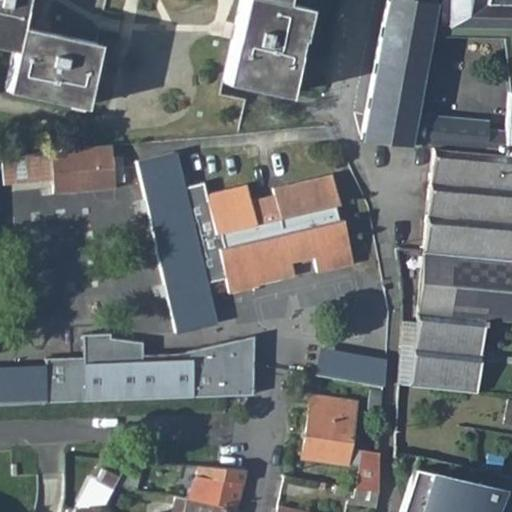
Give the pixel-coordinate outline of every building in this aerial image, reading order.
[(94,42),(39,31),(16,26),(21,0),(0,0),(0,50),(10,52),(2,90),(80,107),(94,42)] [(286,90),(305,3),(306,3),(290,0),(240,0),(239,10),(224,78),(286,90)] [(487,123),(405,115),(424,0),(387,0),(361,131),(365,132),(365,137),(431,144),(501,152),(503,130),(486,129),(487,123)] [(436,0),(438,24),(448,23),(447,0),(436,0)] [(511,5),(487,5),(487,0),(447,0),(448,23),(448,25),(454,25),(454,19),(511,20),(511,5)] [(511,27),(511,20),(454,19),(454,25),(511,28),(511,27)] [(489,102),(490,82),(438,78),(436,98),(489,102)] [(511,91),(508,91),(503,130),(501,152),(511,153),(511,91)] [(48,150),(51,193),(115,189),(110,144),(48,150)] [(511,153),(501,152),(431,144),(421,249),(448,252),(467,252),(511,257),(511,153)] [(166,295),(175,332),(214,323),(205,282),(224,277),(228,292),(259,285),(259,284),(293,277),(289,260),(311,256),(315,275),(351,267),(331,177),(272,190),(273,195),(249,201),(246,187),(206,196),(203,184),(184,188),(176,152),(135,161),(144,200),(147,211),(164,284),(166,295)] [(400,310),(398,357),(397,383),(408,385),(421,249),(413,249),(396,250),(400,307),(400,310)] [(421,249),(408,385),(473,391),(480,317),(443,313),(449,252),(448,252),(421,249)] [(480,317),(511,319),(511,257),(467,252),(449,252),(443,313),(480,317)] [(319,346),(316,375),(385,381),(388,352),(319,346)] [(152,356),(132,357),(135,398),(179,396),(178,373),(173,373),(163,364),(153,365),(152,358),(152,356)] [(18,404),(135,398),(132,357),(16,362),(18,397),(18,404)] [(168,357),(152,358),(153,365),(163,364),(173,373),(178,373),(179,396),(223,394),(249,393),(251,362),(178,366),(168,357)] [(380,390),(370,388),(367,407),(379,409),(380,390)] [(356,488),(379,492),(379,452),(349,448),(355,399),(310,393),(302,458),(359,465),(356,487),(356,488)] [(511,398),(507,397),(502,423),(511,423),(511,398)] [(126,484),(127,479),(138,480),(143,462),(128,459),(116,482),(126,484)] [(197,473),(239,482),(241,472),(217,468),(198,467),(197,473)] [(398,511),(490,511),(501,491),(411,468),(398,511)] [(187,498),(235,509),(239,482),(197,473),(194,487),(190,486),(187,498)] [(356,487),(354,502),(376,507),(379,492),(356,488),(356,487)] [(183,511),(187,498),(176,495),(171,511),(183,511)] [(233,511),(235,509),(187,498),(183,511),(233,511)] [(95,511),(99,503),(75,505),(70,511),(95,511)]
